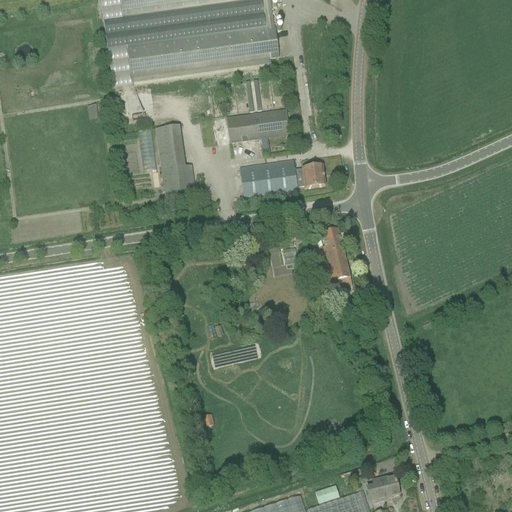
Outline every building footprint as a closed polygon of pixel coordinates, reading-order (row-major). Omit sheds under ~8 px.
[(270,70),(269,61),(278,60),(274,28),(273,28),(269,0),(119,0),(122,20),(261,1),(265,30),(126,49),(130,81),(132,89),(270,70)] [(249,113),(262,111),(257,81),(244,83),(249,113)] [(289,138),(286,112),(226,120),(229,146),(289,138)] [(164,199),(194,194),(191,168),(185,169),(179,128),(154,132),(164,199)] [(240,175),(243,199),(297,192),(297,190),(295,181),(293,167),(267,171),(240,175)] [(295,181),(297,190),(304,189),(305,191),(324,188),(321,168),(301,171),(303,180),(295,181)] [(282,244),(295,241),(293,231),(280,234),(282,244)] [(316,252),(318,261),(326,294),(335,292),(335,293),(351,289),(338,232),(321,236),(324,250),(316,252)] [(215,330),(217,339),(223,337),(220,328),(215,330)] [(211,417),(203,419),(205,429),(213,428),(211,417)] [(394,477),(385,480),(387,485),(366,491),(370,506),(387,502),(386,500),(399,497),(394,477)] [(316,495),(319,506),(338,499),(334,489),(316,495)] [(367,511),(362,495),(309,511),(367,511)]
